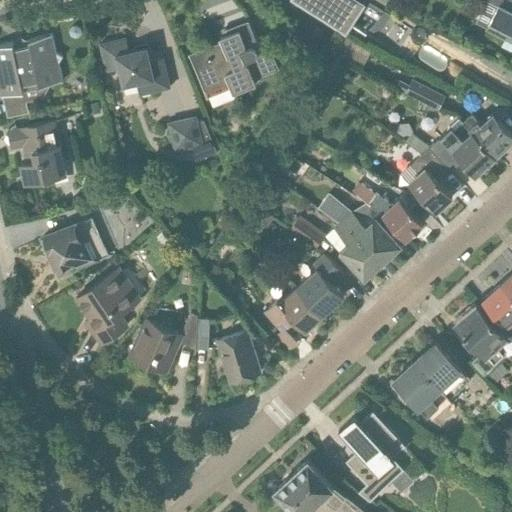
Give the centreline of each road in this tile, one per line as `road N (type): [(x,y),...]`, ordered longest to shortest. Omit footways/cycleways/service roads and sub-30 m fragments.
road 1 (residential): [(171,511),(511,197)]
road 2 (residential): [(54,511),(0,303)]
